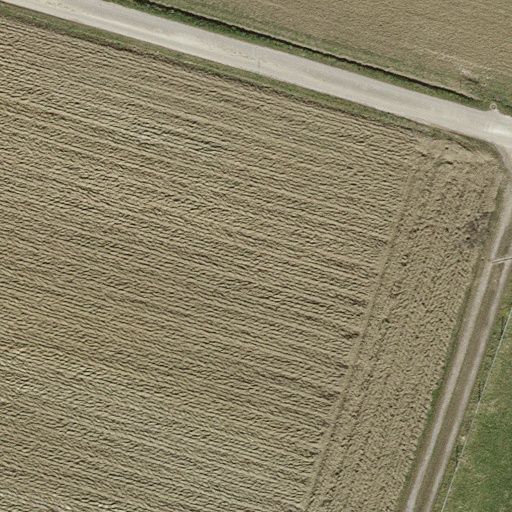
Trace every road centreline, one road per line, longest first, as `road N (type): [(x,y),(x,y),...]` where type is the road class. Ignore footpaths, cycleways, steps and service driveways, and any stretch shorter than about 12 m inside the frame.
road 1 (track): [(511,140),(29,0)]
road 2 (track): [(511,254),(421,511)]
